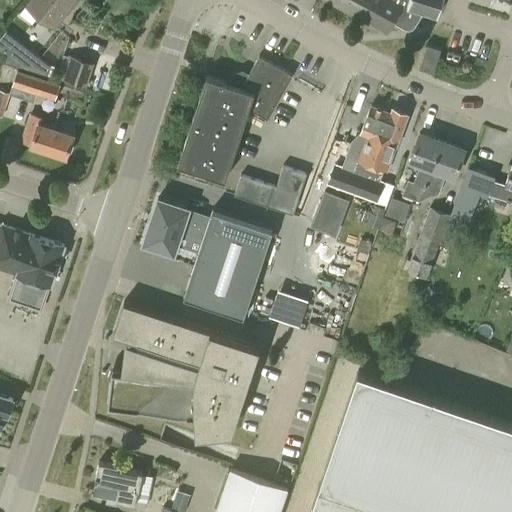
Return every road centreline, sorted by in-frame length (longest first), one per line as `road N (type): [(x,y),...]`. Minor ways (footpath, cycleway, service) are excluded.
road 1 (unknown): [(98,272),(291,347),(298,365),(269,461)]
road 2 (unclassified): [(18,511),(115,219)]
road 3 (residential): [(493,114),(410,85),(243,0)]
road 4 (residential): [(115,219),(188,0)]
road 5 (residential): [(115,219),(0,181)]
